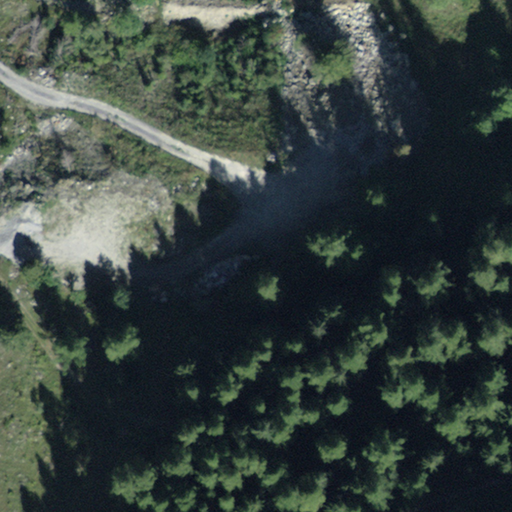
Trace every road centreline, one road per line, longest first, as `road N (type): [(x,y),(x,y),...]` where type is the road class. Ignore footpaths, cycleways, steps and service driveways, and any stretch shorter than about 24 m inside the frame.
road 1 (track): [(511,352),(143,418),(89,393),(0,279)]
road 2 (track): [(227,170),(105,111),(0,75)]
